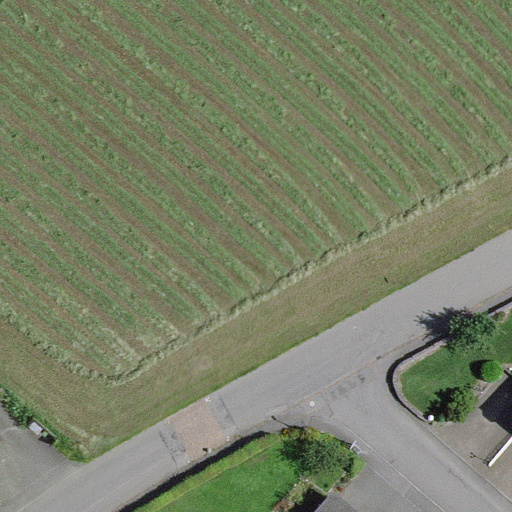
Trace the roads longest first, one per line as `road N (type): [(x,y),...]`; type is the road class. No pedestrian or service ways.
road 1 (residential): [(294,373),(76,511)]
road 2 (residential): [(511,264),(294,373)]
road 3 (residential): [(466,511),(294,373)]
